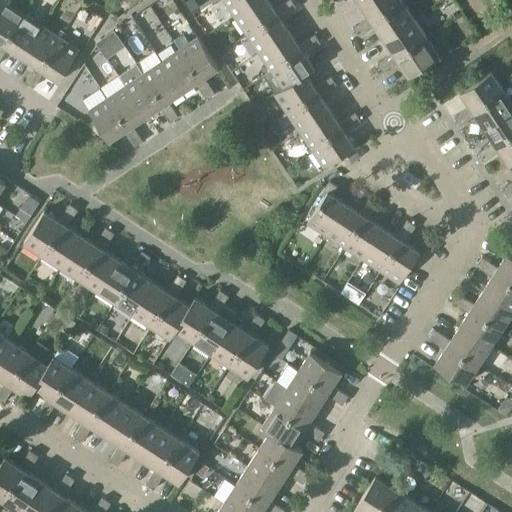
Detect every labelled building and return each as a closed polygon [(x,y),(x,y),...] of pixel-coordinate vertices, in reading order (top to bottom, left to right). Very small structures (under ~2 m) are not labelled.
[(225,0),(235,15),(256,0),(225,0)] [(269,0),(256,0),(235,15),(247,33),(278,12),(275,8),(269,0)] [(287,0),(283,3),(289,12),(297,6),(292,0),(287,0)] [(362,21),(367,30),(375,24),(373,21),(404,0),(403,0),(365,0),(361,3),(370,16),(362,21)] [(385,39),(416,18),(404,0),(373,21),(375,24),(385,39)] [(0,41),(0,51),(4,54),(9,46),(5,43),(25,13),(6,1),(0,10),(0,40),(0,41)] [(259,51),(290,30),(281,17),(289,12),(283,3),(275,8),(278,12),(247,33),(259,51)] [(23,55),(43,25),(25,13),(5,43),(9,46),(23,55)] [(416,18),(385,39),(394,52),(386,57),(392,66),(400,60),(397,57),(428,36),(416,18)] [(367,30),(362,21),(354,27),(360,35),(367,30)] [(31,72),(40,78),(45,70),(41,67),(62,37),(43,25),(23,55),(37,64),(31,72)] [(290,30),(259,51),(271,69),(302,48),(299,44),(292,33),(290,30)] [(307,39),(313,47),(321,42),(315,34),(307,39)] [(201,78),(205,76),(219,66),(198,35),(180,48),(201,78)] [(440,54),(428,36),(397,57),(400,60),(409,75),(440,54)] [(80,49),(62,37),(41,67),(45,70),(60,79),(80,49)] [(313,47),(307,39),(299,44),(302,48),(271,69),(283,87),(284,88),(306,73),(315,67),(305,53),(313,47)] [(201,89),(210,84),(205,76),(201,78),(180,48),(162,60),(183,91),(196,81),(201,89)] [(392,66),(386,57),(378,62),(384,71),(392,66)] [(183,91),(162,60),(144,72),(164,103),(169,100),(183,91)] [(137,62),(119,75),(126,84),(146,115),(160,106),(166,114),(174,108),(169,100),(164,103),(144,72),(137,62)] [(463,111),(468,119),(476,114),(473,109),(504,88),(491,70),(461,91),(471,105),(463,111)] [(40,78),(31,72),(26,80),(35,86),(40,78)] [(318,90),(315,86),(306,73),(284,88),(283,87),(275,92),(288,111),(318,90)] [(323,81),(329,89),(337,84),(331,76),(323,81)] [(329,89),(323,81),(315,86),(318,90),(288,111),(300,129),(330,109),(321,95),(329,89)] [(146,115),(126,84),(108,97),(128,127),(133,124),(146,115)] [(210,84),(201,89),(207,97),(215,92),(210,84)] [(485,127),(511,108),(511,100),(504,88),(473,109),(476,114),(485,127)] [(138,132),(133,124),(128,127),(108,97),(89,109),(110,139),(124,130),(130,138),(138,132)] [(174,108),(166,114),(171,121),(179,116),(174,108)] [(487,146),(492,155),(500,150),(497,145),(511,135),(511,108),(485,127),(495,141),(487,146)] [(330,109),(300,129),(312,147),(343,127),(339,122),(330,109)] [(347,117),(353,125),(361,120),(355,111),(347,117)] [(468,119),(463,111),(455,116),(460,124),(468,119)] [(353,125),(347,117),(339,122),(343,127),(312,147),(324,166),(355,145),(345,131),(353,125)] [(143,140),(138,132),(130,138),(135,146),(143,140)] [(510,163),(511,161),(511,135),(497,145),(500,150),(510,163)] [(492,155),(487,146),(479,152),(484,160),(492,155)] [(327,233),(347,203),(333,194),(338,186),(330,180),(324,189),(327,192),(308,221),(327,233)] [(511,193),(511,183),(511,182),(503,188),(509,196),(511,193)] [(366,204),(375,209),(380,201),(371,196),(366,204)] [(65,211),(73,217),(79,209),(70,203),(65,211)] [(347,203),(327,233),(345,245),(365,215),(361,212),(347,203)] [(375,209),(366,204),(361,212),(365,215),(345,245),(363,257),(383,227),(369,217),(375,209)] [(22,208),(17,215),(28,222),(33,215),(22,208)] [(25,240),(43,252),(63,222),(60,219),(45,209),(25,240)] [(73,217),(65,211),(60,219),(63,222),(43,252),(61,264),(81,233),(68,225),(73,217)] [(402,227),(411,233),(416,225),(408,219),(402,227)] [(101,235),(109,240),(115,232),(106,227),(101,235)] [(383,227),(363,257),(382,269),(402,239),(397,235),(383,227)] [(411,233),(402,227),(397,235),(402,239),(382,269),(400,281),(420,251),(406,241),(411,233)] [(81,233),(61,264),(80,276),(100,245),(96,243),(81,233)] [(109,240),(101,235),(96,243),(100,245),(80,276),(98,288),(118,257),(104,248),(109,240)] [(0,245),(0,255),(5,258),(9,251),(0,245)] [(137,258),(146,264),(151,256),(142,250),(137,258)] [(490,261),(485,270),(493,275),(496,270),(511,280),(511,254),(508,252),(498,266),(490,261)] [(485,270),(490,261),(482,256),(477,265),(485,270)] [(118,257),(98,288),(116,300),(136,269),(132,266),(118,257)] [(146,264),(137,258),(132,266),(136,269),(116,300),(134,312),(155,281),(140,272),(146,264)] [(484,289),(511,306),(511,280),(496,270),(493,275),(484,289)] [(173,282),(182,288),(187,279),(178,274),(173,282)] [(155,281),(134,312),(153,324),(173,293),(168,290),(155,281)] [(182,288),(173,282),(168,290),(173,293),(153,324),(171,336),(176,328),(175,327),(190,304),(177,296),(182,288)] [(221,289),(215,298),(224,303),(229,295),(221,289)] [(467,297),(461,306),(469,311),(472,307),(503,327),(511,312),(511,306),(484,289),(475,303),(467,297)] [(461,306),(467,297),(459,292),(453,301),(461,306)] [(196,296),(190,304),(175,327),(176,328),(195,339),(215,309),(210,306),(196,296)] [(212,351),(233,320),(238,312),(224,303),(215,298),(210,306),(215,309),(195,339),(212,351)] [(460,325),(491,345),(503,327),(472,307),(469,311),(460,325)] [(252,321),(260,327),(265,319),(257,313),(252,321)] [(233,320),(212,351),(231,363),(251,332),(246,329),(233,320)] [(260,327),(252,321),(246,329),(251,332),(231,363),(249,375),(270,344),(255,335),(260,327)] [(104,325),(100,330),(107,335),(111,329),(104,325)] [(443,334),(437,342),(445,347),(448,344),(479,364),(491,345),(460,325),(451,339),(443,334)] [(437,342),(443,334),(435,328),(429,337),(437,342)] [(0,357),(12,339),(0,331),(0,357)] [(1,388),(10,393),(15,385),(10,382),(30,351),(12,339),(0,357),(0,375),(6,380),(1,388)] [(30,351),(10,382),(15,385),(30,395),(35,386),(34,386),(48,363),(54,353),(36,342),(30,351)] [(436,362),(467,382),(479,364),(448,344),(445,347),(436,362)] [(311,350),(299,368),(330,388),(333,385),(342,370),(311,350)] [(43,403),(52,409),(57,401),(51,397),(72,365),(54,353),(48,363),(34,386),(35,386),(48,395),(43,403)] [(182,364),(174,377),(183,382),(191,370),(182,364)] [(70,409),(90,378),(72,365),(51,397),(57,401),(70,409)] [(335,398),(341,390),(333,385),(330,388),(299,368),(287,387),(318,407),(327,393),(335,398)] [(79,427),(88,432),(93,424),(88,421),(109,390),(90,378),(70,409),(85,419),(79,427)] [(318,407),(287,387),(275,405),(306,425),(309,421),(318,407)] [(10,393),(1,388),(0,389),(0,398),(4,401),(10,393)] [(106,433),(127,402),(109,390),(88,421),(93,424),(106,433)] [(341,390),(335,398),(343,404),(349,395),(341,390)] [(507,395),(499,407),(508,412),(511,406),(511,392),(509,397),(507,395)] [(116,451),(124,456),(129,448),(125,445),(145,414),(127,402),(106,433),(121,442),(116,451)] [(52,409),(43,403),(38,411),(47,417),(52,409)] [(311,434),(317,426),(309,421),(306,425),(275,405),(263,424),(271,429),(272,428),(295,443),(303,429),(311,434)] [(143,457),(164,426),(145,414),(125,445),(129,448),(143,457)] [(152,474),(160,480),(166,472),(162,469),(182,438),(164,426),(143,457),(157,466),(152,474)] [(317,426),(311,434),(320,440),(325,431),(317,426)] [(88,432),(79,427),(74,435),(83,441),(88,432)] [(228,428),(223,435),(230,440),(235,432),(228,428)] [(272,428),(271,429),(260,447),(290,467),(293,463),(303,448),(295,443),(272,428)] [(200,450),(182,438),(162,469),(166,472),(180,481),(200,450)] [(296,477),(301,468),(293,463),(290,467),(260,447),(248,466),(278,486),(288,471),(296,477)] [(25,457),(34,463),(39,455),(30,449),(25,457)] [(124,456),(116,451),(110,459),(119,464),(124,456)] [(0,463),(0,496),(4,499),(24,468),(20,465),(5,456),(0,463)] [(34,463),(25,457),(20,465),(24,468),(4,499),(22,510),(42,480),(29,471),(34,463)] [(278,486),(248,466),(236,484),(267,504),(270,499),(278,486)] [(301,468),(296,477),(304,482),(309,473),(301,468)] [(61,481),(70,486),(75,478),(67,473),(61,481)] [(160,480),(152,474),(147,482),(155,488),(160,480)] [(377,511),(394,486),(376,474),(356,505),(365,511),(377,511)] [(42,480),(22,510),(24,511),(47,511),(60,492),(56,489),(42,480)] [(70,486),(61,481),(56,489),(60,492),(47,511),(73,511),(79,504),(65,494),(70,486)] [(457,483),(451,491),(463,498),(468,490),(457,483)] [(271,511),(272,511),(278,504),(270,499),(267,504),(236,484),(224,502),(239,511),(261,511),(264,507),(271,511)] [(403,511),(413,498),(394,486),(377,511),(403,511)] [(98,504),(106,510),(111,502),(103,496),(98,504)] [(429,511),(431,510),(413,498),(403,511),(429,511)] [(239,511),(224,502),(217,511),(239,511)]
